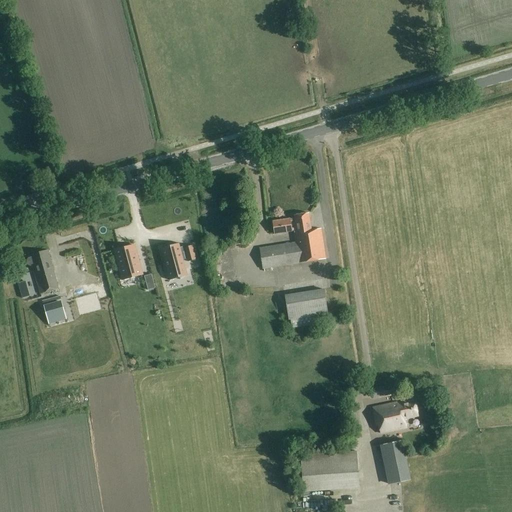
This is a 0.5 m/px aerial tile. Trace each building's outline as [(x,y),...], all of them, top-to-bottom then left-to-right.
[(311,231),(308,214),(294,216),(294,221),(289,222),(289,220),(272,222),(274,235),(293,232),(295,243),(259,249),(262,269),(324,260),(319,230),(311,231)] [(236,246),(252,243),(251,236),(235,239),(236,246)] [(179,243),(161,248),(169,280),(188,275),(183,260),(187,259),(188,262),(196,259),(192,246),(189,247),(188,247),(185,248),(185,249),(184,249),(181,250),(180,248),(180,247),(180,246),(179,243)] [(133,245),(115,250),(123,280),(141,275),(133,245)] [(53,272),(48,252),(30,256),(30,259),(29,259),(27,262),(28,266),(31,267),(33,267),(40,295),(59,290),(55,272),(53,272)] [(151,275),(144,277),(148,290),(155,288),(151,275)] [(102,292),(107,330),(127,328),(122,289),(102,292)] [(333,290),(293,293),(295,320),(310,319),(310,322),(318,322),(318,315),(335,314),(333,290)] [(76,297),(82,336),(98,334),(92,295),(76,297)] [(45,311),(44,311),(48,325),(49,324),(65,320),(62,307),(45,311)] [(373,398),(399,394),(398,384),(372,388),(373,398)] [(405,401),(372,408),(375,426),(378,425),(380,434),(406,428),(404,419),(418,416),(415,401),(405,403),(405,401)] [(379,446),(387,485),(409,481),(401,441),(379,446)] [(303,493),(359,488),(356,451),(300,456),(303,493)]
